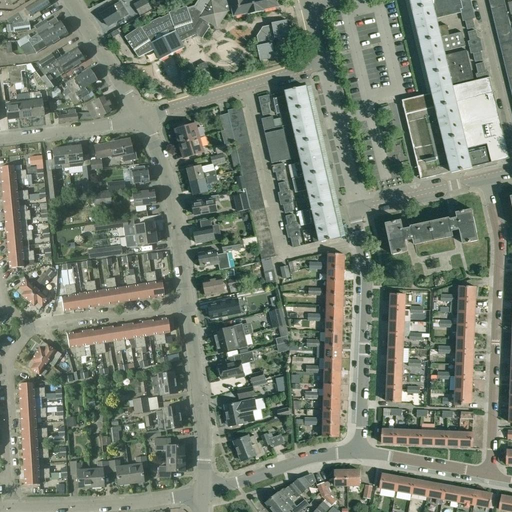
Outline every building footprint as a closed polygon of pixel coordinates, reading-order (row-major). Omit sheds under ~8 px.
[(38,0),(18,12),(24,22),(33,21),(41,15),(38,17),(36,13),(49,5),(48,3),(48,1),(47,0),(38,0)] [(141,27),(125,38),(139,58),(154,50),(160,60),(192,42),(190,37),(196,34),(205,39),(213,26),(217,29),(227,13),(233,12),(234,17),(248,14),(248,15),(264,12),(264,11),(278,8),(278,7),(283,6),(281,0),(199,0),(195,7),(187,9),(187,7),(169,14),(169,15),(161,19),(160,18),(152,23),(152,24),(142,29),(141,27)] [(152,10),(146,0),(143,0),(134,5),(140,17),(152,10)] [(462,33),(449,36),(447,25),(438,27),(436,19),(461,13),(463,21),(465,21),(467,30),(475,28),(473,19),(475,18),(470,0),(409,0),(414,21),(416,21),(416,24),(417,24),(418,28),(417,28),(418,31),(417,32),(422,54),(423,54),(424,56),(425,56),(426,61),(425,61),(426,63),(425,64),(430,86),(431,86),(432,89),(433,93),(433,96),(432,97),(433,98),(435,107),(405,114),(421,180),(451,173),(461,171),(464,171),(464,170),(472,168),(509,159),(493,93),(491,93),(488,84),(491,83),(488,72),(485,72),(483,63),(476,65),(478,74),(476,74),(479,86),(481,86),(483,95),(477,97),(474,83),(453,88),(452,84),(473,79),(466,51),(445,56),(444,51),(463,47),(465,46),(462,33)] [(505,5),(504,0),(502,0),(490,3),(491,9),(505,5)] [(121,2),(119,4),(101,14),(108,27),(126,16),(128,15),(121,2)] [(491,9),(493,15),(507,11),(505,5),(491,9)] [(508,17),(507,11),(493,15),(494,21),(508,17)] [(494,21),(496,27),(510,23),(508,17),(494,21)] [(33,48),(43,41),(64,28),(59,22),(58,23),(55,19),(49,22),(52,27),(50,28),(45,21),(34,28),(38,35),(32,39),(29,35),(17,42),(21,48),(29,42),(33,48)] [(263,29),(257,38),(258,45),(259,45),(260,48),(257,48),(260,62),(275,59),(272,45),(275,40),(290,37),(287,21),(272,25),(273,27),(270,28),(270,27),(263,29)] [(29,22),(12,24),(14,33),(30,30),(29,22)] [(511,29),(510,23),(496,27),(497,32),(511,29)] [(68,35),(64,28),(43,41),(33,48),(36,53),(49,45),(49,46),(54,43),(68,35)] [(497,32),(499,38),(511,35),(511,32),(511,29),(497,32)] [(483,51),(480,39),(478,40),(475,31),(468,33),(470,41),(468,42),(471,54),(473,53),(475,62),(483,60),(480,52),(483,51)] [(511,41),(511,35),(499,38),(500,44),(511,41)] [(511,41),(500,44),(501,50),(511,47),(511,41)] [(511,53),(511,47),(501,50),(503,56),(511,53)] [(62,57),(55,62),(49,65),(53,71),(56,69),(80,55),(76,48),(62,57)] [(511,53),(503,56),(504,62),(511,60),(511,53)] [(84,61),(80,55),(56,69),(60,76),(70,69),(70,70),(84,61)] [(208,67),(205,62),(198,66),(200,71),(208,67)] [(21,72),(21,71),(26,71),(25,65),(20,66),(8,67),(9,73),(21,72)] [(96,81),(89,70),(66,84),(71,93),(68,96),(74,106),(82,102),(81,100),(89,95),(85,88),(96,81)] [(57,86),(52,79),(49,74),(39,79),(49,92),(57,86)] [(282,161),(290,159),(290,160),(301,158),(302,162),(288,165),(292,179),(295,193),(308,190),(318,232),(320,242),(328,240),(328,241),(342,238),(339,226),(337,226),(337,223),(336,223),(335,218),(336,218),(335,216),(336,215),(331,193),(330,193),(329,190),(328,186),(328,183),(329,183),(324,160),(322,160),(322,158),(321,158),(320,154),(321,153),(320,151),(322,150),(317,128),(315,128),(315,125),(314,125),(313,121),(314,121),(313,118),(314,117),(309,95),(308,95),(307,93),(306,88),(308,88),(307,87),(297,89),(294,89),(294,90),(286,92),(287,96),(277,98),(273,99),(277,114),(280,113),(281,119),(283,126),(284,129),(275,131),(277,137),(266,140),(270,158),(281,155),(282,161)] [(30,102),(32,117),(43,116),(41,94),(40,94),(40,92),(29,93),(30,102)] [(105,96),(86,105),(93,120),(98,117),(100,118),(104,117),(104,115),(113,111),(105,96)] [(268,96),(259,98),(263,116),(270,114),(268,103),(270,103),(268,96)] [(20,119),(32,117),(30,102),(24,102),(24,101),(17,101),(18,103),(20,119)] [(8,120),(20,119),(18,103),(13,104),(12,102),(6,103),(8,120)] [(242,107),(228,110),(229,116),(244,113),(242,107)] [(58,116),(59,123),(78,121),(77,114),(76,114),(75,110),(68,111),(69,115),(58,116)] [(244,113),(229,116),(231,122),(245,119),(244,113)] [(224,131),(232,128),(228,114),(220,116),(224,131)] [(275,128),(274,120),(273,117),(262,119),(264,131),(275,128)] [(245,119),(231,122),(232,128),(246,125),(245,119)] [(180,144),(200,138),(196,124),(176,130),(178,136),(176,137),(177,142),(179,142),(180,144)] [(246,125),(232,128),(233,134),(248,131),(246,125)] [(232,128),(224,131),(222,131),(226,146),(235,143),(232,128)] [(248,131),(233,134),(235,140),(249,137),(248,131)] [(266,140),(277,137),(275,131),(265,134),(266,140)] [(249,137),(235,140),(236,146),(250,142),(249,137)] [(204,152),(200,138),(180,144),(180,146),(179,146),(180,152),(182,151),(184,158),(204,152)] [(135,153),(132,153),(129,140),(95,146),(98,158),(112,155),(112,157),(121,155),(123,164),(136,161),(135,153)] [(250,142),(236,146),(237,152),(252,148),(250,142)] [(80,146),(66,147),(68,164),(69,169),(83,168),(80,146)] [(68,164),(66,147),(52,149),(54,166),(68,164)] [(252,148),(237,152),(239,157),(253,154),(252,148)] [(223,154),(211,157),(213,164),(224,161),(223,154)] [(253,154),(239,157),(240,163),(254,160),(253,154)] [(270,158),(272,163),(282,161),(281,155),(270,158)] [(240,163),(241,169),(256,166),(254,160),(240,163)] [(100,161),(90,162),(91,171),(101,170),(100,161)] [(285,170),(284,164),(272,166),(274,173),(276,172),(278,181),(285,179),(283,171),(285,170)] [(0,166),(0,168),(1,177),(26,175),(26,170),(15,171),(15,165),(0,166)] [(133,167),(133,170),(132,170),(129,171),(130,178),(133,178),(133,184),(148,182),(147,168),(145,169),(144,166),(133,167)] [(191,182),(205,178),(202,166),(188,169),(191,182)] [(257,172),(256,166),(241,169),(243,175),(257,172)] [(84,181),(92,181),(90,167),(83,168),(84,181)] [(47,172),(49,186),(57,185),(55,171),(47,172)] [(258,178),(257,172),(243,175),(244,181),(258,178)] [(1,177),(2,187),(17,186),(16,180),(27,179),(26,175),(1,177)] [(205,178),(191,182),(194,195),(208,191),(205,178)] [(259,184),(258,178),(244,181),(245,187),(259,184)] [(107,183),(108,190),(123,188),(122,180),(107,183)] [(93,191),(92,183),(92,181),(84,181),(84,182),(81,182),(83,196),(93,195),(93,191)] [(278,194),(281,205),(283,205),(285,213),(292,212),(290,203),(293,203),(290,191),(288,191),(286,183),(279,184),(281,193),(278,194)] [(259,184),(245,187),(247,193),(261,189),(259,184)] [(2,187),(3,197),(28,195),(27,190),(17,191),(17,186),(2,187)] [(261,189),(247,193),(248,198),(262,195),(261,189)] [(133,193),(134,199),(135,206),(140,206),(155,204),(153,191),(133,193)] [(246,193),(234,196),(238,212),(250,209),(246,193)] [(111,194),(93,196),(95,208),(112,206),(111,194)] [(3,197),(4,207),(19,206),(18,201),(28,200),(28,195),(3,197)] [(262,195),(248,198),(249,204),(263,201),(262,195)] [(194,212),(195,215),(217,211),(216,201),(219,200),(219,196),(198,199),(198,202),(193,203),(193,206),(191,206),(192,212),(194,212)] [(263,201),(249,204),(251,210),(265,207),(263,201)] [(4,207),(5,218),(30,215),(29,211),(19,212),(19,206),(4,207)] [(251,210),(252,216),(266,213),(265,207),(251,210)] [(430,223),(434,241),(446,238),(453,237),(452,231),(460,230),(463,244),(468,243),(471,243),(470,242),(478,241),(472,210),(464,211),(461,211),(461,212),(456,213),(457,218),(449,220),(449,218),(448,218),(448,219),(430,223)] [(249,211),(241,213),(242,216),(242,218),(244,220),(250,219),(249,211)] [(267,219),(266,213),(252,216),(253,222),(267,219)] [(30,220),(30,215),(5,218),(5,228),(21,226),(20,221),(30,220)] [(234,215),(221,217),(223,223),(235,221),(234,215)] [(288,225),(286,226),(288,238),(291,237),(293,248),(300,247),(298,236),(300,235),(297,223),(295,224),(293,215),(286,217),(288,225)] [(127,219),(111,222),(112,229),(128,227),(127,219)] [(253,222),(254,228),(269,225),(267,219),(253,222)] [(434,241),(430,223),(412,227),(411,226),(411,228),(403,230),(401,221),(396,222),(396,221),(393,222),(386,224),(392,255),(400,253),(400,254),(403,253),(408,252),(406,241),(413,239),(415,245),(421,244),(421,243),(434,241)] [(135,235),(158,232),(158,231),(158,227),(156,225),(153,223),(133,225),(135,235)] [(219,225),(212,227),(194,230),(197,244),(221,239),(219,225)] [(269,225),(254,228),(256,235),(270,231),(269,225)] [(5,228),(6,238),(32,235),(31,231),(21,232),(21,226),(5,228)] [(270,231),(256,235),(257,240),(271,237),(270,231)] [(159,235),(158,232),(135,235),(125,237),(127,248),(136,246),(156,243),(159,240),(159,238),(159,235)] [(6,238),(7,248),(22,246),(22,241),(32,240),(32,235),(6,238)] [(271,237),(257,240),(259,246),(273,243),(271,237)] [(239,241),(223,244),(224,252),(240,249),(239,241)] [(273,243),(259,246),(260,253),(274,249),(273,243)] [(7,248),(8,258),(33,256),(33,251),(23,252),(22,246),(7,248)] [(121,256),(121,255),(120,247),(117,248),(87,252),(88,260),(121,256)] [(274,249),(260,253),(262,260),(276,256),(274,249)] [(201,267),(219,264),(220,271),(230,270),(227,253),(217,255),(216,250),(199,254),(201,267)] [(328,266),(344,266),(344,255),(338,255),(338,254),(336,254),(336,255),(328,254),(328,266)] [(34,260),(33,256),(8,258),(9,268),(24,267),(24,261),(34,260)] [(290,277),(287,266),(281,268),(283,279),(290,277)] [(328,266),(327,279),(344,279),(344,266),(328,266)] [(147,283),(141,284),(144,299),(154,297),(150,272),(145,273),(147,283)] [(150,272),(154,297),(164,296),(161,281),(156,282),(155,272),(150,272)] [(134,301),(130,275),(125,276),(127,286),(121,287),(124,302),(134,301)] [(134,275),(130,275),(134,301),(144,299),(141,284),(136,285),(134,275)] [(114,278),(110,279),(114,304),(124,302),(121,287),(121,281),(115,282),(114,278)] [(222,278),(204,282),(207,295),(224,292),(222,278)] [(228,281),(230,287),(231,293),(239,291),(238,290),(247,288),(245,278),(228,281)] [(114,304),(110,279),(105,279),(107,289),(101,290),(104,305),(114,304)] [(327,292),(343,293),(344,279),(327,279),(327,292)] [(27,301),(37,289),(25,280),(16,291),(27,301)] [(94,281),(90,282),(94,307),(104,305),(101,290),(96,291),(94,281)] [(84,308),(94,307),(90,282),(85,282),(87,292),(81,293),(84,308)] [(74,284),(70,285),(74,310),(84,308),(81,293),(76,294),(74,284)] [(74,310),(70,285),(65,285),(67,296),(61,296),(63,311),(74,310)] [(459,287),(459,302),(475,303),(476,288),(469,288),(469,287),(467,287),(467,288),(459,287)] [(37,289),(27,301),(39,310),(48,299),(37,289)] [(327,292),(327,305),(343,306),(343,293),(327,292)] [(390,306),(405,307),(405,295),(400,295),(400,294),(397,294),(397,295),(391,294),(390,306)] [(279,308),(276,297),(270,298),(273,310),(279,308)] [(242,300),(226,303),(226,302),(208,305),(211,319),(228,316),(228,315),(244,312),(242,300)] [(475,316),(475,303),(459,302),(458,315),(475,316)] [(327,305),(326,318),(343,319),(343,306),(327,305)] [(390,322),(404,323),(410,323),(410,311),(404,311),(405,307),(390,306),(390,322)] [(270,312),(274,328),(285,325),(281,309),(270,312)] [(458,315),(458,328),(474,329),(475,316),(458,315)] [(157,319),(161,344),(166,344),(164,334),(170,333),(167,318),(157,319)] [(326,318),(326,331),(342,332),(343,319),(326,318)] [(156,345),(161,344),(157,319),(147,321),(149,336),(155,335),(156,345)] [(147,321),(137,323),(141,348),(145,347),(144,337),(149,336),(147,321)] [(389,336),(403,337),(404,323),(390,322),(389,336)] [(136,348),(141,348),(137,323),(127,324),(129,339),(135,338),(136,348)] [(127,324),(117,326),(121,351),(125,350),(124,340),(129,339),(127,324)] [(213,332),(216,343),(244,336),(242,325),(213,332)] [(116,351),(121,351),(117,326),(107,327),(109,342),(115,341),(116,351)] [(104,343),(109,342),(107,327),(97,329),(101,354),(105,353),(104,343)] [(473,342),(474,329),(458,328),(457,341),(473,342)] [(96,354),(101,354),(97,329),(87,330),(89,345),(95,344),(96,354)] [(89,345),(87,330),(77,332),(81,357),(85,356),(84,346),(89,345)] [(325,344),(342,344),(342,332),(326,331),(325,344)] [(76,358),(81,357),(77,332),(67,333),(69,348),(75,348),(76,358)] [(247,347),(244,336),(216,343),(219,354),(247,347)] [(276,339),(277,345),(289,342),(287,336),(276,339)] [(403,350),(403,337),(389,336),(389,350),(403,350)] [(457,341),(457,354),(473,355),(473,342),(457,341)] [(43,342),(35,354),(47,363),(51,356),(57,360),(61,355),(55,351),(55,350),(43,342)] [(318,357),(325,357),(341,357),(342,344),(325,344),(320,344),(320,347),(320,350),(319,350),(318,357)] [(403,350),(389,350),(388,363),(402,363),(403,350)] [(241,365),(255,362),(252,351),(234,356),(235,362),(219,366),(220,369),(217,369),(219,377),(222,377),(222,380),(236,376),(236,379),(244,377),(241,365)] [(47,363),(35,354),(26,366),(39,375),(47,363)] [(456,367),(472,368),(473,355),(457,354),(456,367)] [(325,370),(341,370),(341,357),(325,357),(325,370)] [(402,363),(388,363),(388,376),(402,377),(402,363)] [(456,367),(456,380),(472,380),(472,368),(456,367)] [(325,370),(324,383),(341,383),(341,370),(325,370)] [(251,383),(265,379),(263,372),(250,375),(251,383)] [(164,384),(175,383),(173,373),(158,375),(158,377),(151,378),(152,386),(164,384)] [(401,390),(402,377),(388,376),(387,390),(401,390)] [(288,391),(285,377),(275,379),(278,393),(288,391)] [(456,380),(455,393),(471,393),(472,380),(456,380)] [(19,393),(44,392),(44,388),(34,388),(33,383),(18,384),(19,393)] [(176,393),(175,383),(164,384),(152,386),(154,394),(160,393),(160,395),(176,393)] [(324,383),(324,396),(340,396),(341,383),(324,383)] [(252,387),(237,390),(239,399),(254,396),(252,387)] [(401,390),(387,390),(387,402),(393,402),(393,403),(395,403),(395,402),(401,402),(401,390)] [(19,393),(19,404),(34,403),(34,398),(44,397),(44,392),(19,393)] [(471,404),(471,393),(455,393),(455,406),(461,406),(463,407),(463,404),(471,404)] [(133,400),(134,407),(157,402),(156,396),(133,400)] [(323,409),(340,409),(340,396),(324,396),(323,409)] [(227,417),(254,411),(258,410),(256,400),(225,406),(225,407),(224,408),(225,412),(226,413),(227,417)] [(158,409),(157,402),(134,407),(135,414),(149,411),(149,410),(158,409)] [(34,403),(19,404),(20,414),(45,413),(45,408),(35,409),(34,403)] [(180,409),(178,408),(178,407),(162,409),(162,411),(156,412),(157,419),(179,416),(179,413),(180,412),(180,409)] [(323,409),(323,422),(339,422),(340,409),(323,409)] [(229,427),(245,423),(256,421),(254,411),(227,417),(227,420),(226,421),(227,425),(229,425),(229,427)] [(107,414),(99,412),(97,422),(105,424),(107,414)] [(20,414),(21,425),(36,424),(35,418),(46,417),(45,413),(20,414)] [(179,416),(157,419),(159,430),(146,432),(147,439),(161,437),(160,432),(166,431),(166,429),(181,427),(181,425),(182,424),(182,420),(180,420),(179,416)] [(76,418),(68,418),(68,427),(77,427),(76,418)] [(339,422),(323,422),(322,437),(330,437),(330,438),(332,438),(332,437),(339,437),(339,422)] [(21,425),(21,434),(46,432),(46,428),(36,429),(36,424),(21,425)] [(110,428),(112,443),(120,442),(118,431),(121,431),(121,426),(110,428)] [(382,444),(395,444),(395,430),(383,430),(382,435),(381,437),(382,437),(382,444)] [(408,431),(395,430),(395,444),(408,445),(408,431)] [(421,431),(408,431),(408,445),(421,445),(421,431)] [(434,432),(421,431),(421,445),(433,446),(434,432)] [(21,434),(22,445),(37,444),(36,438),(47,438),(46,432),(21,434)] [(447,433),(434,432),(433,446),(446,447),(447,433)] [(460,433),(447,433),(446,447),(459,447),(460,433)] [(472,434),(460,433),(459,447),(472,448),(472,441),(473,441),(473,439),(472,439),(472,434)] [(236,448),(238,452),(258,444),(254,436),(249,438),(248,437),(234,442),(234,443),(233,444),(235,448),(236,448)] [(269,441),(269,439),(263,442),(265,447),(270,445),(271,449),(283,444),(280,436),(269,441)] [(166,460),(184,459),(184,446),(170,446),(170,439),(154,439),(154,451),(166,451),(166,460)] [(260,443),(258,444),(238,452),(239,455),(238,456),(240,460),(241,460),(241,461),(255,456),(256,459),(264,456),(260,443)] [(22,445),(22,455),(48,453),(47,449),(37,449),(37,444),(22,445)] [(22,455),(23,464),(38,464),(38,459),(48,458),(48,453),(22,455)] [(129,466),(132,483),(143,482),(142,469),(148,468),(146,456),(135,458),(136,465),(129,466)] [(184,459),(166,460),(166,467),(159,467),(159,472),(157,472),(157,478),(171,478),(170,472),(184,472),(184,459)] [(119,460),(108,462),(109,473),(116,472),(118,485),(132,483),(129,466),(120,467),(119,460)] [(91,488),(89,470),(81,471),(81,463),(76,464),(76,462),(69,462),(70,476),(77,475),(77,488),(91,488)] [(89,470),(91,488),(103,487),(102,473),(109,473),(108,462),(97,462),(97,470),(89,470)] [(23,464),(24,475),(49,473),(49,469),(38,470),(38,464),(23,464)] [(347,486),(347,471),(335,471),(335,487),(347,486)] [(347,471),(347,486),(360,486),(359,471),(347,471)] [(49,473),(24,475),(24,485),(39,485),(39,479),(49,478),(49,473)] [(396,492),(398,478),(382,475),(381,481),(380,483),(381,483),(380,489),(396,492)] [(289,498),(294,494),(297,498),(311,486),(304,478),(298,480),(293,484),(295,486),(291,490),(289,487),(284,491),(283,490),(278,494),(266,504),(267,504),(266,505),(269,509),(270,509),(272,511),(289,498)] [(414,481),(398,478),(396,492),(412,494),(414,481)] [(412,494),(426,497),(429,483),(414,481),(412,494)] [(328,495),(323,483),(317,486),(322,497),(328,495)] [(445,486),(429,483),(426,497),(442,500),(445,486)] [(370,499),(372,487),(366,486),(363,498),(370,499)] [(442,500),(458,503),(461,489),(445,486),(442,500)] [(476,492),(461,489),(458,503),(465,504),(465,507),(468,508),(469,505),(473,506),(476,492)] [(492,495),(476,492),(473,506),(489,508),(490,503),(491,503),(491,501),(492,495)] [(511,511),(511,498),(502,496),(501,503),(500,503),(500,505),(499,510),(511,511)] [(289,498),(272,511),(273,511),(288,511),(291,510),(290,508),(294,504),(289,498)] [(317,508),(320,511),(326,511),(330,508),(323,501),(317,508)]
